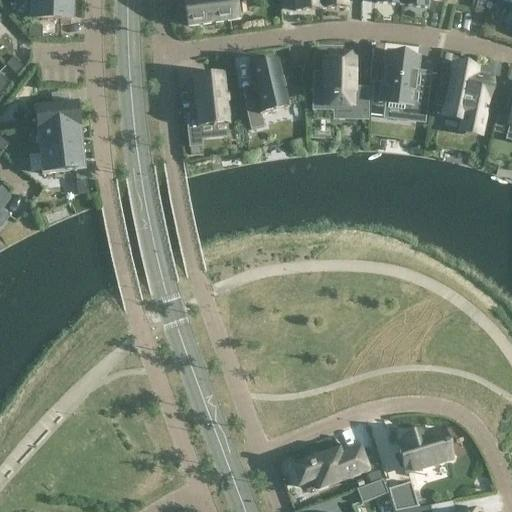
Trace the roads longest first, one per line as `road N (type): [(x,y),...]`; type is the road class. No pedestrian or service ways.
road 1 (residential): [(95,0),(115,233),(132,309),(197,485)]
road 2 (tertiary): [(127,58),(162,288),(244,511)]
road 3 (residential): [(261,452),(195,273),(172,164),(161,53)]
road 4 (residential): [(161,53),(324,29),(387,31),(511,56)]
road 5 (residential): [(261,452),(380,407),(449,405),(481,430),(511,511)]
